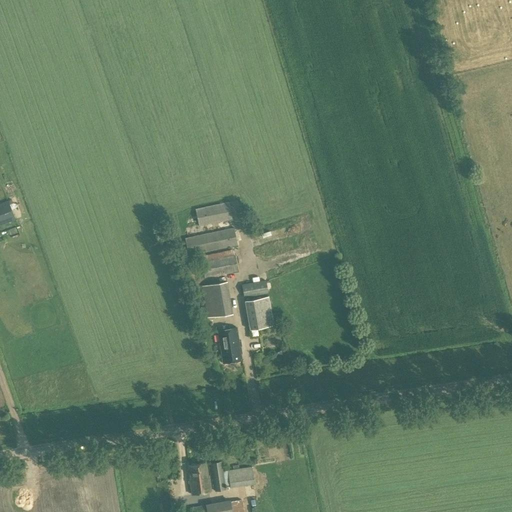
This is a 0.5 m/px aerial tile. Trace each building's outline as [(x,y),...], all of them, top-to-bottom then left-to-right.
[(7,200),(0,203),(0,225),(15,220),(7,200)] [(228,202),(194,209),(198,226),(231,219),(228,202)] [(233,228),(185,238),(188,255),(237,245),(233,228)] [(204,277),(237,271),(234,255),(201,261),(204,277)] [(226,281),(201,285),(206,318),(232,314),(226,281)] [(265,281),(241,285),(243,296),(267,292),(265,281)] [(267,296),(244,299),(248,329),(272,325),(267,296)] [(236,327),(218,330),(223,363),(241,360),(241,354),(242,354),(241,346),(239,346),(236,327)] [(205,461),(188,464),(190,477),(189,477),(192,495),(211,492),(208,474),(207,474),(205,461)] [(221,461),(210,463),(214,491),(226,489),(223,475),(227,475),(229,487),(254,483),(252,466),(239,468),(233,469),(226,470),(227,471),(223,471),(221,461)] [(231,511),(230,500),(190,507),(191,511),(231,511)]
